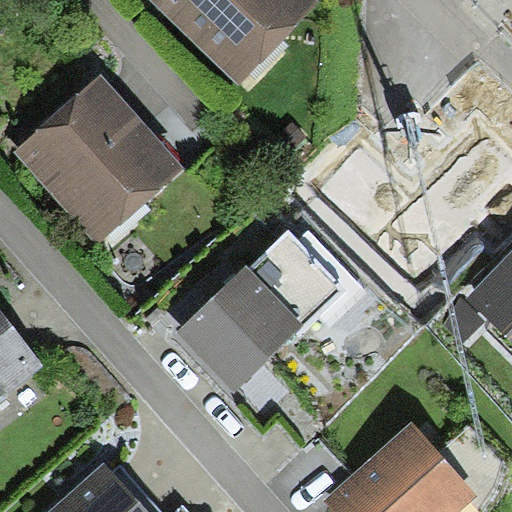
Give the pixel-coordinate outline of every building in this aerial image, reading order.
[(308,9),(298,0),(161,0),(181,20),(239,77),(308,9)] [(172,173),(97,88),(24,153),(44,176),(99,238),(172,173)] [(511,177),(511,150),(479,118),(399,199),(362,163),(316,209),(400,291),(511,177)] [(235,283),(174,339),(227,398),(337,299),(284,240),(235,283)] [(511,247),(493,267),(462,299),(511,346),(511,247)] [(0,399),(29,378),(0,338),(0,399)] [(414,433),(333,501),(342,511),(433,511),(461,488),(414,433)] [(61,511),(147,511),(113,470),(61,511)]
